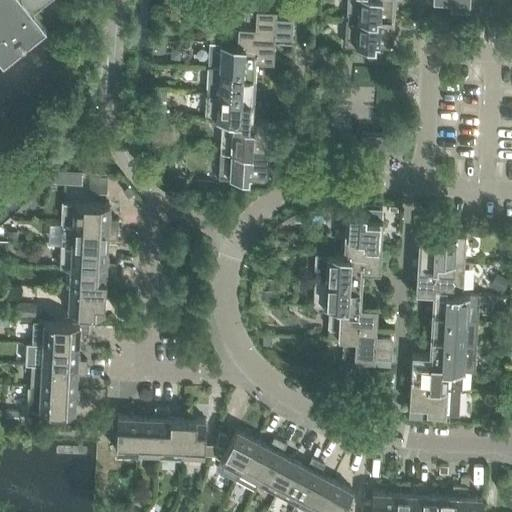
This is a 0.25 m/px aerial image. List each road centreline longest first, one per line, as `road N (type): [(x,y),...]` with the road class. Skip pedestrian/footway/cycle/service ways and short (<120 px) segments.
road 1 (residential): [(255,373),(143,372),(153,213),(176,209),(237,244)]
road 2 (residential): [(511,445),(388,437),(294,400),(255,373)]
road 3 (residential): [(237,244),(271,207),(307,188),(422,187)]
road 4 (residential): [(255,373),(228,307),(237,244)]
road 5 (residential): [(430,54),(422,187)]
